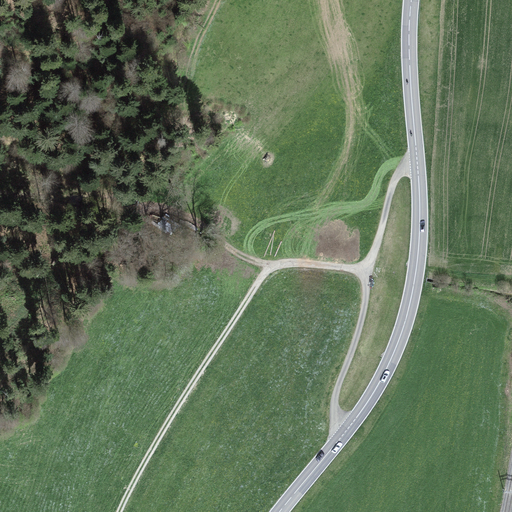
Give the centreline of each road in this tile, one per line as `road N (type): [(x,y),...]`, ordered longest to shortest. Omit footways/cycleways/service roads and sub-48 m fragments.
road 1 (track): [(121,511),(273,266),(366,272),(364,313),(336,390),(341,441)]
road 2 (secondary): [(412,0),(421,226),(411,307),(375,394),(282,511)]
road 3 (track): [(0,179),(78,185),(171,210),(273,266)]
road 4 (track): [(418,161),(399,174),(366,272)]
